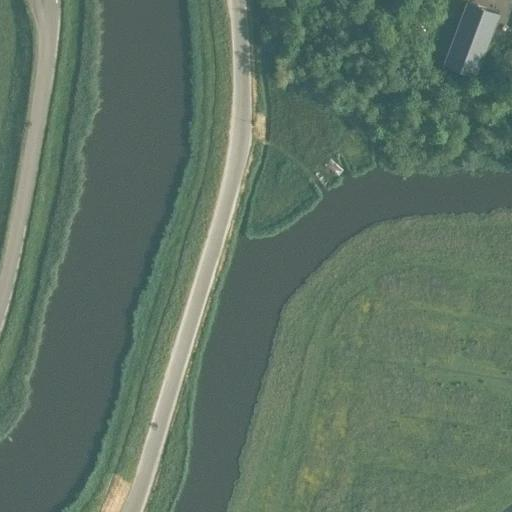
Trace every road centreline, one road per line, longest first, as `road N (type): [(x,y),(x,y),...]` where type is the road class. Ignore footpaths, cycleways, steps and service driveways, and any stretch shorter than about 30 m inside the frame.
road 1 (unclassified): [(129,511),(232,172),(240,92),(236,0)]
road 2 (tertiary): [(0,302),(48,0)]
